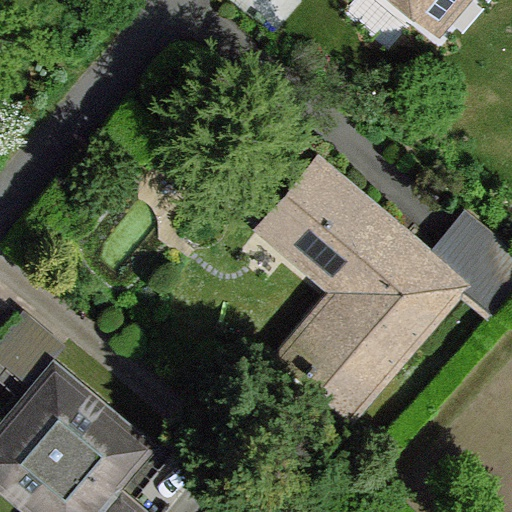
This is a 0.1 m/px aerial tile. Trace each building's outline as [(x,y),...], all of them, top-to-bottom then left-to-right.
[(416,0),(440,20),(456,0),(416,0)] [(321,163),(270,224),(344,288),(291,353),(357,408),(460,281),(321,163)] [(31,301),(0,334),(0,341),(34,373),(69,335),(31,301)] [(149,444),(57,368),(0,434),(0,475),(42,511),(92,511),(113,488),(149,444)] [(142,511),(113,488),(92,511),(142,511)]
